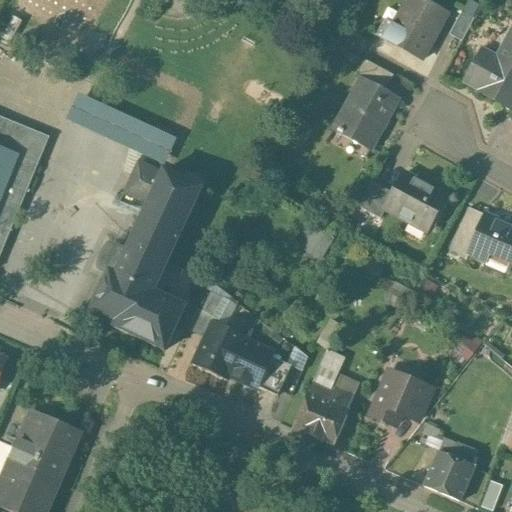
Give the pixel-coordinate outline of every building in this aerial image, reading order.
[(409,0),(395,26),(386,41),(422,61),(448,14),(427,2),(428,1),(425,0),(409,0)] [(475,20),(463,13),(450,36),(463,42),(475,20)] [(395,26),(386,20),(377,36),(386,41),(395,26)] [(511,33),(498,59),(487,53),(470,85),(481,91),(480,93),(511,110),(511,33)] [(394,76),(366,61),(356,79),(361,82),(362,81),(385,94),(394,76)] [(385,94),(362,81),(361,82),(335,130),(372,150),(399,101),(385,94)] [(149,136),(97,112),(91,124),(143,148),(149,136)] [(50,139),(0,118),(0,148),(20,157),(38,164),(48,140),(49,140),(50,139)] [(0,148),(0,204),(20,157),(0,148)] [(20,157),(0,204),(0,257),(38,166),(39,166),(39,165),(38,164),(20,157)] [(163,175),(140,164),(126,194),(149,204),(163,175)] [(203,188),(165,171),(163,175),(149,204),(127,252),(115,246),(103,271),(109,274),(92,311),(117,322),(116,326),(115,326),(114,328),(129,335),(129,334),(166,351),(186,308),(154,293),(203,188)] [(447,197),(405,174),(394,194),(386,210),(428,233),(447,197)] [(394,194),(372,182),(359,207),(381,219),(386,210),(394,194)] [(469,209),(451,253),(468,260),(470,255),(468,255),(485,215),(469,209)] [(511,267),(511,226),(485,215),(468,255),(470,255),(510,272),(511,267)] [(205,335),(223,290),(210,284),(192,330),(205,335)] [(248,339),(214,323),(194,365),(228,381),(230,377),(247,342),(248,339)] [(469,361),(481,345),(463,331),(451,347),(469,361)] [(273,355),(247,342),(230,377),(257,389),(258,388),(271,359),(273,355)] [(290,363),(305,368),(309,354),(294,349),(290,363)] [(340,362),(326,351),(317,364),(323,368),(331,375),(340,362)] [(292,368),(271,359),(258,388),(278,397),(292,368)] [(317,364),(309,376),(316,380),(316,379),(323,368),(317,364)] [(331,375),(323,368),(316,379),(316,380),(310,393),(350,410),(356,396),(333,386),(335,382),(329,379),(331,375)] [(420,385),(391,372),(372,417),(389,425),(394,412),(406,417),(420,385)] [(420,385),(406,417),(418,423),(432,390),(420,385)] [(310,393),(309,393),(294,430),(335,447),(350,410),(310,393)] [(5,478),(0,489),(0,508),(9,511),(46,511),(81,433),(34,412),(16,452),(5,478)] [(0,447),(0,476),(5,478),(16,452),(1,446),(0,447)] [(476,468),(439,453),(424,487),(461,503),(476,468)]
